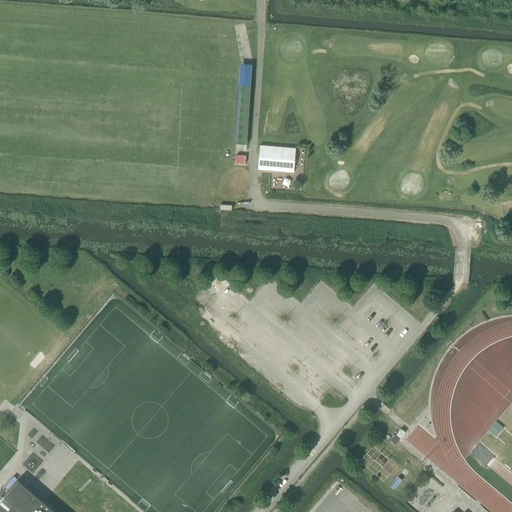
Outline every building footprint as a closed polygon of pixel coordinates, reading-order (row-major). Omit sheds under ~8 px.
[(250,95),(252,63),(240,63),(239,85),(245,85),(245,88),(249,89),(249,95),(250,95)] [(295,149),(260,146),(258,169),(293,172),(295,149)] [(237,154),(236,162),(246,163),(246,154),(237,154)] [(489,430),(496,437),(504,427),(497,421),(489,430)] [(55,511),(17,480),(0,500),(0,510),(2,511),(55,511)]
